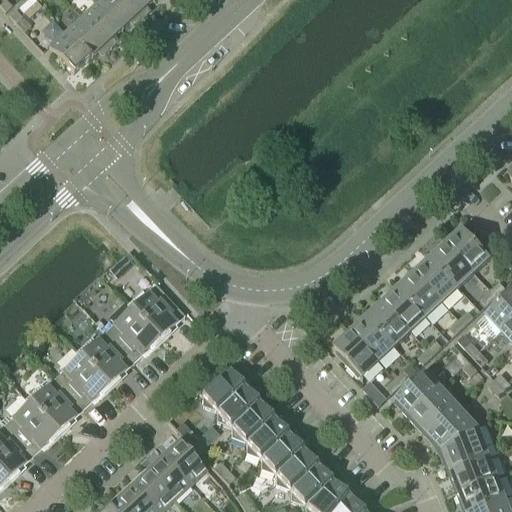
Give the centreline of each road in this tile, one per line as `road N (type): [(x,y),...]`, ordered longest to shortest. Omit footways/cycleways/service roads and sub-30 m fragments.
road 1 (unclassified): [(31,511),(224,326),(246,291)]
road 2 (residential): [(246,291),(258,333),(378,464),(417,487),(427,511)]
road 3 (tertiary): [(442,169),(332,269),(289,291),(246,291)]
road 4 (tertiary): [(246,291),(180,248),(95,160)]
road 5 (tertiary): [(0,251),(95,160)]
road 6 (tertiary): [(172,63),(120,87),(69,134)]
road 7 (tertiary): [(95,160),(146,114),(172,63)]
